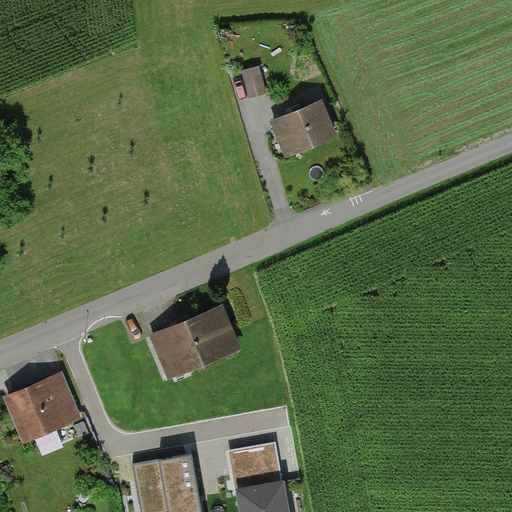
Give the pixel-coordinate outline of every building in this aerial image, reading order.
[(254,92),(270,88),(262,62),(246,67),(254,92)] [(339,134),(326,103),(274,125),(287,156),(339,134)] [(225,309),(153,338),(170,379),(242,349),(225,309)] [(64,371),(9,395),(30,443),(37,440),(44,455),(66,446),(59,430),(85,419),(64,371)] [(285,511),(273,444),(234,451),(244,511),(285,511)] [(202,511),(192,454),(134,464),(141,503),(169,498),(171,511),(202,511)]
